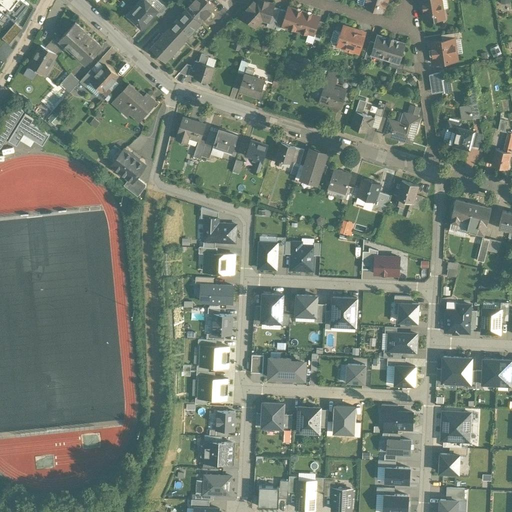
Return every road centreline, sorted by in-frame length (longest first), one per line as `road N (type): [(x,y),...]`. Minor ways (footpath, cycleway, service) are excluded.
road 1 (residential): [(429,172),(174,90),(73,0)]
road 2 (residential): [(436,291),(244,280)]
road 3 (residential): [(430,397),(247,387)]
road 4 (residential): [(153,185),(248,216),(244,280)]
road 5 (residential): [(413,33),(429,172)]
road 6 (residential): [(247,387),(240,511)]
